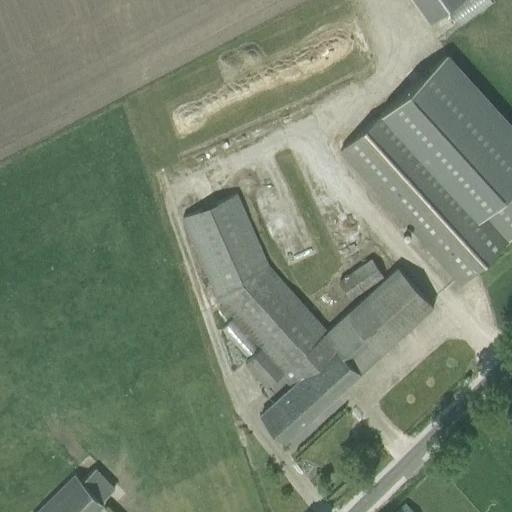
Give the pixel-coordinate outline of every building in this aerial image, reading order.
[(414,0),(429,20),(457,0),(414,0)] [(340,151),(446,268),(459,283),(509,238),(511,234),(511,122),(447,52),(389,106),(340,151)] [(245,363),(267,387),(280,374),(291,386),(261,414),(285,441),(432,307),(419,292),(396,267),(326,332),(267,265),(236,194),(182,217),(217,298),(262,347),(245,363)] [(338,279),(350,298),(383,276),(371,258),(338,279)] [(101,501),(113,488),(94,468),(81,481),(75,474),(35,511),(93,511),(103,503),(101,501)] [(395,511),(412,511),(405,503),(395,511)]
